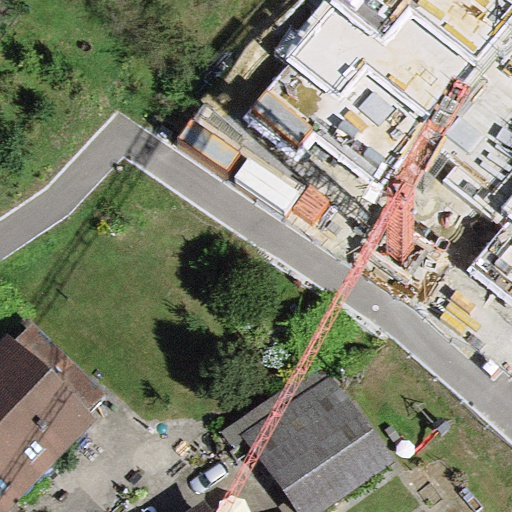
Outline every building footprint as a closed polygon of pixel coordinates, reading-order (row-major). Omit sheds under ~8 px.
[(511,0),(327,0),(235,110),(293,159),(319,128),(378,177),(434,110),(493,39),(511,15),(511,0)] [(511,196),(506,203),(511,208),(511,234),(485,266),(511,288),(511,196)] [(15,338),(0,353),(0,511),(9,511),(102,419),(90,408),(104,395),(35,326),(19,342),(15,338)] [(331,375),(246,435),(298,511),(319,511),(393,462),(331,375)] [(212,511),(205,502),(189,511),(212,511)]
